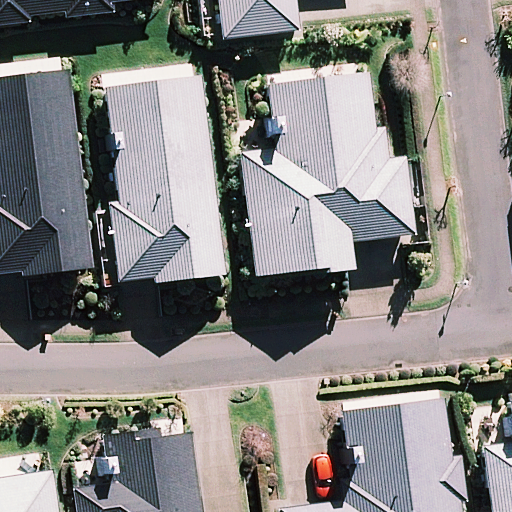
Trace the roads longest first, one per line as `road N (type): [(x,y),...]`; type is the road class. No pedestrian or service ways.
road 1 (residential): [(0,373),(99,371),(502,329)]
road 2 (residential): [(502,329),(461,0)]
